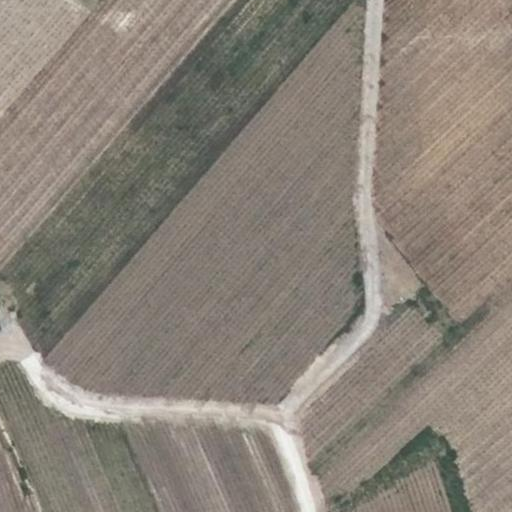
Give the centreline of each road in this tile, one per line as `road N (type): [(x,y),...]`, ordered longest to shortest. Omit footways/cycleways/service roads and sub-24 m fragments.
road 1 (track): [(375,0),(368,325),(279,425)]
road 2 (track): [(0,350),(15,350),(46,392),(72,406),(271,418),(294,458),(309,511)]
